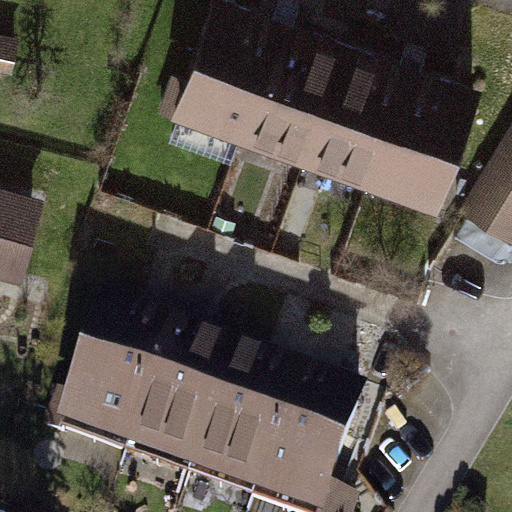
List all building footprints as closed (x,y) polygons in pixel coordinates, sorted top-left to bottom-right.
[(277,0),(223,0),(183,112),(251,137),(299,8),(277,0)] [(299,8),(251,137),(314,160),(362,31),(299,8)] [(34,38),(0,31),(0,71),(26,76),(34,38)] [(362,31),(314,160),(374,182),(422,53),(362,31)] [(422,53),(374,182),(447,209),(494,79),(422,53)] [(511,138),(472,206),(511,229),(511,138)] [(53,191),(0,177),(0,270),(29,279),(53,191)] [(120,297),(74,423),(136,446),(182,319),(120,297)] [(244,342),(182,319),(136,446),(197,468),(244,342)] [(309,365),(244,342),(197,468),(262,492),(309,365)] [(338,511),(382,392),(309,365),(262,492),(316,511),(338,511)]
